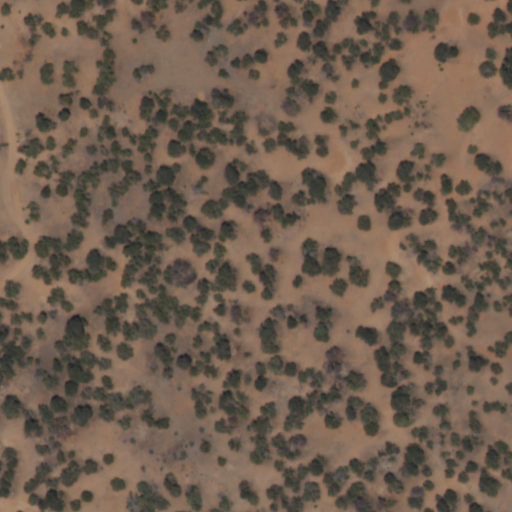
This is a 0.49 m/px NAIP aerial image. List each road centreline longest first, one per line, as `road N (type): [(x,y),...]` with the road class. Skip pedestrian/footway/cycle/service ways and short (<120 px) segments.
road 1 (track): [(0,50),(24,89),(25,247),(0,317)]
road 2 (track): [(511,154),(489,231),(511,301)]
